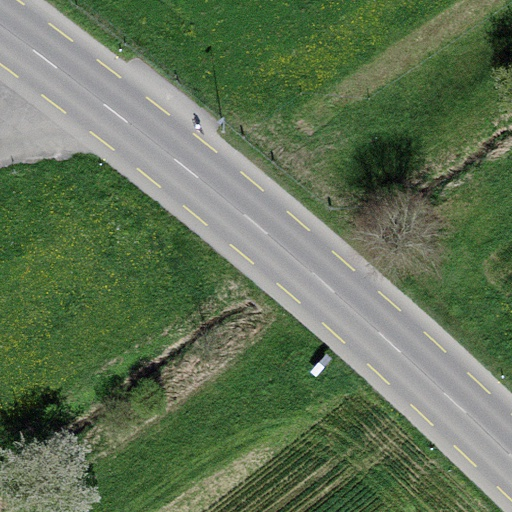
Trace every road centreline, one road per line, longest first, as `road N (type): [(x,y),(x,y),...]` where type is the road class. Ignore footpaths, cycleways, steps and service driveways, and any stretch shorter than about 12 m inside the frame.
road 1 (secondary): [(105,106),(276,251),(511,473)]
road 2 (track): [(325,111),(502,0)]
road 3 (secondary): [(0,29),(105,106)]
